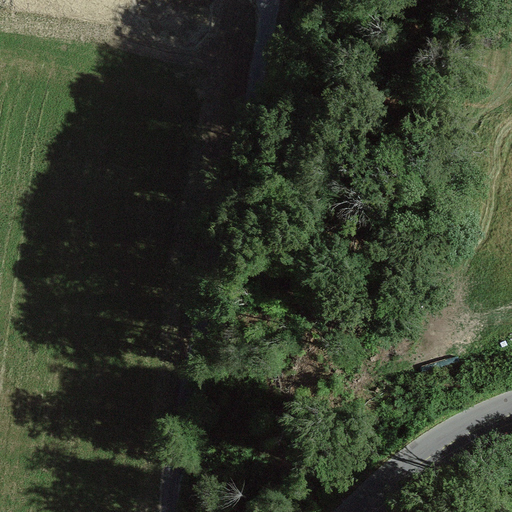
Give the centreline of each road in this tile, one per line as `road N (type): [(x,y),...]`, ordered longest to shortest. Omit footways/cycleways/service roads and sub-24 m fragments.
road 1 (track): [(268,0),(169,511)]
road 2 (unclassified): [(511,410),(433,451),(359,511)]
